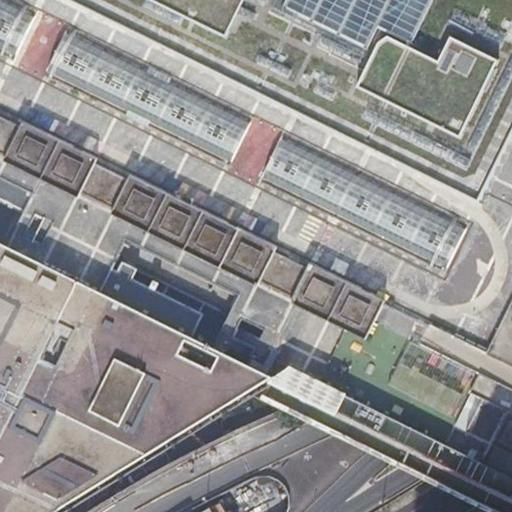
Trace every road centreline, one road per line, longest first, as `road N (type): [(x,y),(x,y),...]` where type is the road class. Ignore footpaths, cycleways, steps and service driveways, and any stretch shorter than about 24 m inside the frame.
road 1 (unknown): [(295,429),(155,511)]
road 2 (secondary): [(511,412),(382,485)]
road 3 (tertiary): [(434,394),(295,429)]
